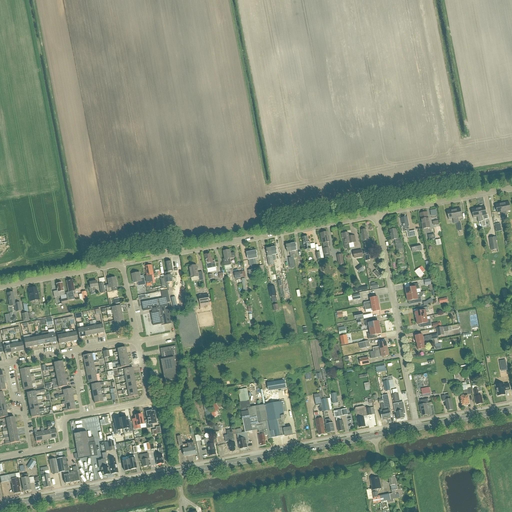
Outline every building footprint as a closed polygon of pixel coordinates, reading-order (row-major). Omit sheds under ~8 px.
[(502,204),(505,217),(507,217),(506,211),(510,211),(509,202),(502,204)] [(502,218),(505,217),(502,204),(495,205),(497,213),(501,212),(502,218)] [(478,208),(481,222),(483,221),(482,216),(486,215),(485,207),(478,208)] [(478,222),(481,222),(478,208),(471,210),(473,218),(477,217),(478,222)] [(454,210),(456,224),(459,223),(458,218),(462,217),(460,209),(454,210)] [(454,224),(456,224),(454,210),(447,211),(449,220),(453,219),(454,224)] [(426,219),(425,213),(420,214),(422,223),(423,229),(430,228),(429,223),(428,223),(428,222),(429,222),(428,218),(426,219)] [(495,222),(496,231),(502,230),(500,214),(494,214),(495,222)] [(409,232),(408,227),(409,227),(407,217),(400,219),(402,228),(402,233),(406,232),(408,238),(416,237),(415,231),(409,232)] [(398,239),(396,229),(390,231),(392,241),(395,240),(396,245),(402,244),(401,239),(398,239)] [(367,236),(366,230),(361,231),(362,234),(361,235),(364,250),(363,250),(364,255),(370,254),(369,249),(368,249),(367,243),(366,240),(369,240),(368,236),(367,236)] [(328,238),(327,233),(321,234),(322,238),(323,238),(324,244),(325,249),(326,255),(330,254),(329,248),(328,248),(327,242),(330,242),(329,238),(328,238)] [(349,237),(348,233),(343,234),(341,235),(342,239),(343,238),(345,250),(350,249),(349,244),(356,243),(354,236),(349,237)] [(310,244),(309,241),(308,241),(307,237),(303,238),(303,242),(304,250),(315,248),(314,244),(310,244)] [(489,238),(491,251),(498,250),(495,237),(489,238)] [(412,255),(417,254),(416,251),(422,250),(421,245),(411,247),(412,255)] [(274,265),(273,261),(271,248),(266,249),(266,252),(267,252),(267,253),(268,256),(269,258),(267,258),(269,266),(274,265)] [(354,259),(363,257),(362,250),(353,251),(354,259)] [(230,254),(230,251),(224,252),(225,259),(223,259),(224,266),(230,264),(229,259),(236,258),(235,253),(230,254)] [(248,260),(250,267),(251,266),(252,270),(254,270),(255,270),(254,265),(251,252),(247,253),(246,253),(247,256),(247,257),(248,260)] [(211,259),(210,254),(204,255),(206,264),(207,269),(216,267),(214,262),(213,262),(212,258),(211,259)] [(169,262),(167,262),(167,263),(166,263),(167,267),(166,267),(167,269),(167,271),(164,272),(167,283),(172,282),(170,272),(173,272),(171,262),(169,262)] [(198,273),(197,266),(189,267),(191,278),(199,277),(199,281),(204,281),(202,272),(198,273)] [(424,274),(422,272),(425,270),(422,266),(414,271),(419,278),(424,274)] [(373,273),(378,278),(381,275),(376,270),(373,273)] [(141,279),(139,273),(132,275),(134,284),(139,282),(140,286),(145,285),(144,278),(141,279)] [(107,293),(112,292),(111,288),(117,287),(115,278),(107,279),(109,285),(105,286),(107,293)] [(68,301),(75,300),(73,290),(74,290),(72,281),(66,282),(69,293),(66,293),(68,301)] [(92,292),(92,288),(97,287),(96,282),(89,283),(90,288),(89,288),(89,292),(90,292),(90,295),(94,294),(94,291),(92,292)] [(61,284),(60,283),(59,283),(58,284),(57,284),(57,285),(56,285),(57,289),(57,291),(53,292),(54,297),(61,296),(64,296),(64,292),(63,288),(62,288),(62,284),(61,284)] [(407,295),(417,293),(416,290),(419,289),(418,284),(411,285),(411,288),(405,289),(407,295)] [(37,292),(36,288),(28,289),(29,294),(28,294),(30,302),(39,300),(38,292),(37,292)] [(170,303),(168,291),(161,292),(162,292),(163,299),(159,299),(142,303),(143,312),(153,310),(154,313),(151,314),(153,326),(162,325),(162,326),(171,324),(169,310),(166,311),(165,308),(168,307),(167,303),(170,303)] [(11,293),(10,293),(9,293),(8,293),(7,294),(10,307),(14,306),(16,312),(21,311),(19,303),(16,304),(14,297),(13,293),(11,293)] [(407,295),(408,302),(414,300),(414,304),(422,303),(420,296),(417,297),(417,293),(407,295)] [(208,295),(199,296),(200,304),(209,303),(208,295)] [(365,307),(379,304),(377,297),(370,299),(371,303),(369,303),(369,302),(364,303),(365,307)] [(113,316),(122,314),(120,306),(111,308),(113,316)] [(416,319),(427,317),(426,313),(429,313),(428,308),(420,309),(421,312),(415,313),(416,319)] [(114,324),(124,322),(122,314),(113,316),(114,324)] [(427,317),(416,319),(417,325),(423,324),(424,327),(431,326),(430,320),(427,321),(427,317)] [(369,330),(380,328),(379,322),(373,323),(372,320),(365,321),(366,327),(369,326),(369,330)] [(98,334),(96,326),(93,327),(92,321),(89,322),(90,327),(92,336),(98,334)] [(124,322),(114,324),(116,333),(125,331),(124,322)] [(77,330),(79,338),(85,337),(84,329),(80,329),(79,325),(77,325),(77,330)] [(92,336),(90,327),(86,328),(86,325),(83,326),(84,329),(85,337),(92,336)] [(380,328),(369,330),(370,334),(367,334),(368,340),(376,339),(375,335),(381,334),(380,328)] [(71,342),(70,334),(66,335),(65,330),(62,331),(63,333),(63,335),(65,343),(71,342)] [(69,331),(70,334),(71,342),(77,341),(76,333),(73,333),(72,330),(69,331)] [(260,344),(266,343),(264,331),(257,332),(260,344)] [(50,344),(49,335),(48,332),(42,334),(42,336),(44,345),(50,344)] [(44,345),(42,336),(39,337),(38,333),(35,334),(36,338),(38,346),(44,345)] [(65,343),(63,335),(63,333),(57,334),(59,344),(65,343)] [(38,346),(36,338),(32,338),(32,334),(29,335),(30,339),(32,347),(38,346)] [(339,336),(341,346),(348,344),(346,334),(339,336)] [(417,343),(424,342),(432,340),(431,336),(423,338),(422,335),(415,336),(417,343)] [(25,348),(32,347),(30,339),(24,340),(25,348)] [(18,352),(24,351),(22,343),(18,344),(17,340),(15,341),(16,344),(18,352)] [(10,345),(12,354),(18,352),(16,344),(12,345),(12,341),(9,342),(10,345)] [(380,350),(387,349),(386,342),(379,344),(380,348),(378,348),(378,347),(373,349),(374,352),(380,351),(380,350)] [(424,342),(417,343),(418,350),(425,349),(424,342)] [(12,354),(10,345),(6,346),(5,343),(3,343),(5,355),(12,354)] [(166,382),(178,379),(177,374),(181,373),(176,346),(162,349),(164,360),(161,360),(166,382)] [(118,356),(127,354),(125,348),(117,349),(118,353),(114,354),(115,356),(118,356)] [(381,355),(382,357),(389,356),(387,349),(380,350),(380,351),(374,352),(375,359),(380,358),(380,355),(381,355)] [(84,363),(93,361),(92,354),(83,356),(84,363)] [(359,360),(361,366),(369,364),(368,358),(359,360)] [(128,360),(120,362),(120,365),(117,366),(117,369),(129,366),(128,360)] [(94,368),(93,361),(84,363),(85,370),(94,368)] [(55,370),(63,368),(62,362),(54,363),(54,367),(49,368),(49,371),(55,370)] [(30,375),(29,370),(32,370),(32,367),(20,370),(21,377),(30,375)] [(51,377),(56,376),(64,374),(63,368),(55,370),(55,373),(50,374),(51,377)] [(87,376),(96,375),(94,368),(85,370),(87,376)] [(125,377),(134,375),(132,368),(123,370),(125,377)] [(31,382),(30,377),(34,377),(33,374),(30,375),(21,377),(22,384),(31,382)] [(57,382),(66,380),(64,374),(56,376),(57,379),(51,380),(52,383),(57,382)] [(96,375),(87,376),(88,384),(97,382),(96,375)] [(126,383),(135,382),(134,375),(125,377),(126,383)] [(66,380),(57,382),(58,385),(52,386),(53,389),(67,387),(66,380)] [(31,382),(22,384),(24,391),(33,389),(32,384),(35,384),(35,381),(31,382)] [(127,390),(136,389),(135,382),(126,383),(127,390)] [(92,391),(100,390),(100,386),(103,385),(102,383),(99,384),(91,385),(92,391)] [(505,395),(505,391),(506,391),(510,390),(509,384),(503,385),(503,384),(495,385),(497,396),(505,395)] [(462,406),(469,405),(468,395),(472,394),(471,388),(467,389),(467,390),(463,391),(464,396),(460,396),(462,406)] [(478,388),(474,389),(475,397),(477,405),(483,404),(482,396),(479,396),(478,393),(478,388)] [(64,398),(73,396),(72,389),(63,391),(64,395),(60,396),(61,399),(64,398)] [(93,397),(101,396),(101,392),(104,391),(104,389),(100,390),(92,391),(93,397)] [(128,397),(137,396),(136,389),(127,390),(128,397)] [(238,391),(242,413),(248,412),(248,408),(251,408),(247,389),(238,391)] [(36,398),(35,395),(45,393),(44,390),(27,393),(28,400),(36,398)] [(101,396),(93,397),(94,404),(103,402),(102,398),(105,398),(105,395),(101,396)] [(384,403),(387,419),(390,419),(390,418),(391,418),(390,414),(391,414),(390,411),(391,410),(388,395),(382,396),(383,399),(382,399),(383,403),(384,403)] [(450,400),(449,395),(442,397),(443,402),(446,401),(448,411),(453,410),(451,400),(450,400)] [(65,405),(74,403),(73,396),(64,398),(65,402),(62,403),(62,405),(65,405)] [(37,404),(37,401),(42,400),(41,397),(36,398),(28,400),(29,406),(37,404)] [(384,420),(387,419),(384,403),(383,403),(382,399),(379,400),(379,404),(381,404),(382,409),(381,409),(382,412),(380,412),(381,416),(382,420),(383,419),(384,420)] [(266,405),(272,438),(285,436),(293,435),(291,427),(286,428),(284,419),(285,419),(285,416),(284,416),(284,413),(287,412),(285,401),(266,405)] [(38,410),(38,407),(43,406),(43,403),(37,404),(29,406),(30,412),(38,410)] [(65,405),(66,409),(63,410),(64,412),(76,410),(74,403),(65,405)] [(218,414),(216,411),(219,409),(215,403),(208,408),(214,417),(218,414)] [(402,409),(401,403),(393,405),(395,413),(396,413),(397,420),(401,419),(401,420),(404,419),(404,414),(405,414),(404,409),(402,409)] [(265,436),(268,435),(269,439),(272,438),(266,405),(260,406),(257,407),(253,407),(257,427),(258,426),(259,430),(258,430),(259,435),(258,435),(260,446),(266,445),(265,441),(265,440),(265,436)] [(367,409),(364,407),(358,408),(356,411),(356,412),(357,422),(358,422),(359,428),(364,427),(363,425),(365,425),(363,417),(372,415),(370,408),(367,409)] [(38,410),(30,412),(31,418),(40,416),(39,413),(44,412),(44,409),(38,410)] [(345,431),(343,421),(341,421),(340,417),(342,416),(340,411),(334,412),(335,418),(336,417),(339,432),(345,431)] [(147,413),(148,419),(147,419),(148,421),(145,421),(147,429),(153,428),(152,424),(156,423),(157,422),(156,418),(155,419),(154,412),(151,413),(151,412),(147,413)] [(245,433),(242,433),(238,434),(237,434),(240,449),(247,448),(246,442),(249,441),(247,432),(250,432),(252,431),(248,412),(242,413),(245,433)] [(135,416),(136,419),(133,420),(134,430),(140,429),(140,425),(144,424),(142,415),(141,415),(140,415),(139,414),(138,414),(137,415),(136,415),(136,416),(135,416)] [(319,415),(315,416),(318,431),(319,435),(319,436),(325,434),(324,434),(324,430),(323,422),(320,423),(319,415)] [(7,425),(15,424),(14,417),(6,419),(6,422),(1,423),(1,426),(7,425)] [(108,417),(102,418),(102,421),(104,420),(105,425),(111,424),(110,419),(108,417)] [(122,418),(121,419),(123,430),(126,429),(126,433),(132,432),(131,425),(128,425),(127,418),(126,418),(125,417),(122,418)] [(123,430),(121,419),(119,419),(119,418),(115,419),(116,420),(114,420),(116,428),(113,428),(114,435),(120,434),(120,430),(123,430)] [(331,424),(330,419),(325,420),(326,425),(328,433),(331,433),(332,433),(333,433),(334,432),(335,432),(334,428),(334,427),(333,423),(331,424)] [(8,431),(16,430),(15,424),(7,425),(8,429),(2,430),(3,433),(8,432),(8,431)] [(160,426),(156,427),(156,429),(152,430),(153,435),(161,433),(160,426)] [(48,431),(50,440),(57,438),(55,429),(51,430),(50,427),(47,428),(48,431)] [(48,431),(44,432),(43,429),(41,429),(41,432),(43,441),(50,440),(48,431)] [(9,438),(18,436),(16,430),(8,431),(8,432),(9,435),(3,436),(4,439),(9,438)] [(41,432),(37,433),(36,430),(34,430),(36,442),(43,441),(41,432)] [(234,440),(233,430),(227,432),(228,435),(229,435),(230,440),(229,440),(229,441),(228,441),(229,444),(229,447),(230,448),(231,452),(235,451),(234,446),(235,446),(235,443),(233,443),(232,441),(234,440)] [(88,443),(86,432),(74,434),(78,459),(96,456),(94,442),(88,443)] [(9,438),(10,441),(4,442),(5,445),(19,442),(18,436),(9,438)] [(183,445),(181,436),(177,437),(179,446),(183,446),(183,450),(185,457),(196,455),(195,448),(194,443),(183,445)] [(210,445),(209,439),(204,439),(206,446),(208,445),(210,456),(216,455),(214,444),(210,445)] [(140,461),(141,461),(143,467),(149,466),(148,459),(149,459),(148,454),(139,456),(140,461)] [(130,470),(131,470),(137,469),(134,456),(128,457),(128,461),(129,461),(130,470)] [(70,483),(70,481),(69,475),(69,474),(68,471),(65,458),(57,459),(58,467),(59,473),(62,473),(63,475),(62,475),(63,480),(64,480),(65,484),(70,483)] [(52,474),(57,473),(55,459),(49,460),(52,474)] [(106,467),(105,462),(105,459),(101,460),(101,463),(102,468),(101,468),(101,469),(100,470),(101,472),(102,472),(102,476),(104,476),(106,476),(106,475),(109,475),(108,467),(106,467)] [(116,465),(115,459),(109,460),(110,466),(109,467),(111,474),(114,474),(115,474),(117,474),(117,473),(118,473),(117,469),(118,469),(117,467),(116,466),(116,465)] [(131,471),(131,470),(130,470),(129,461),(128,461),(123,462),(125,472),(131,471)] [(69,474),(69,475),(70,481),(70,483),(79,481),(77,467),(72,468),(73,472),(70,472),(70,474),(69,474)] [(41,476),(43,484),(44,488),(51,487),(50,483),(50,482),(48,471),(41,472),(42,476),(41,476)] [(16,479),(15,474),(0,477),(0,478),(1,483),(11,481),(13,494),(20,493),(19,487),(20,487),(18,479),(16,479)] [(30,486),(28,479),(29,479),(28,475),(20,476),(21,480),(23,487),(24,487),(24,492),(30,491),(29,486),(30,486)] [(390,495),(386,495),(387,501),(393,499),(396,499),(395,490),(397,490),(395,476),(393,476),(393,475),(388,476),(391,486),(392,491),(392,494),(390,495)] [(376,492),(376,490),(382,489),(379,477),(371,479),(373,492),(372,493),(374,498),(378,498),(377,492),(376,492)]
